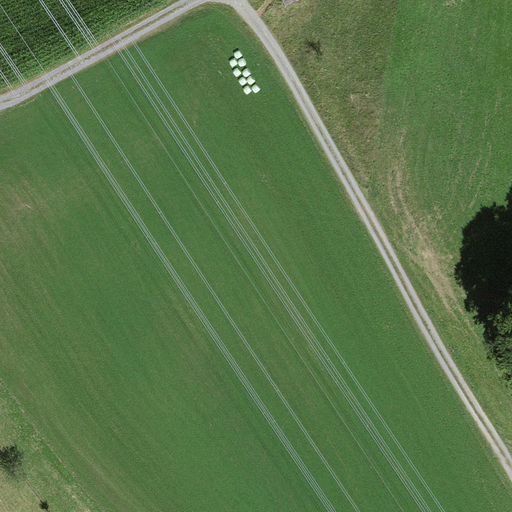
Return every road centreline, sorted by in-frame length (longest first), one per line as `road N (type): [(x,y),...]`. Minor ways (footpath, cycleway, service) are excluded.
road 1 (track): [(511,471),(265,33),(236,0)]
road 2 (track): [(193,0),(0,98)]
